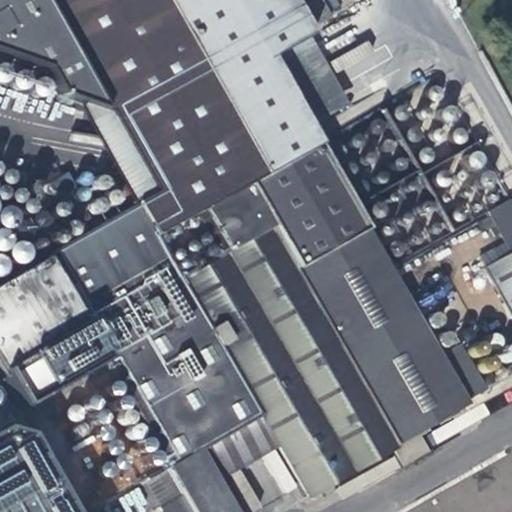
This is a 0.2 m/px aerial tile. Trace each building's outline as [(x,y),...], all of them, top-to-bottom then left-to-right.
[(157,0),(39,0),(92,95),(131,166),(134,165),(218,141),(244,185),(256,177),(157,0)] [(22,25),(0,16),(0,41),(40,56),(22,25)] [(131,166),(92,95),(71,107),(128,205),(147,194),(131,166)] [(218,141),(134,165),(131,166),(147,194),(128,205),(123,207),(124,209),(41,257),(79,323),(188,511),(232,511),(214,480),(195,447),(256,412),(275,444),(294,478),(300,489),(303,495),(464,403),(455,388),(472,378),(455,347),(436,356),(363,230),(293,270),(255,204),(244,185),(218,141)] [(511,214),(503,199),(478,213),(495,243),(503,257),(510,254),(511,252),(511,218),(511,217),(511,216),(511,214)] [(478,271),(505,318),(511,314),(511,252),(510,254),(503,257),(478,271)] [(0,369),(79,323),(41,257),(0,280),(0,369)] [(241,464),(275,444),(256,412),(195,447),(214,480),(241,464)] [(511,511),(511,451),(405,511),(511,511)] [(118,498),(124,511),(140,511),(149,508),(140,487),(118,498)]
